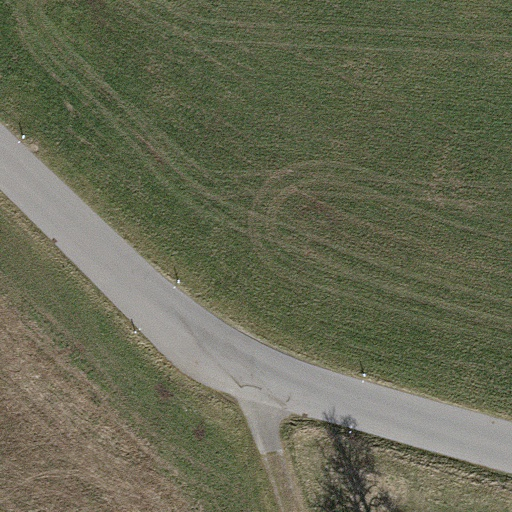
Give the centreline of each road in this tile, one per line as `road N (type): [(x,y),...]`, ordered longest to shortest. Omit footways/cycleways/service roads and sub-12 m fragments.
road 1 (tertiary): [(0,160),(172,326),(226,364),(311,397),(511,441)]
road 2 (track): [(226,364),(275,448),(296,511)]
